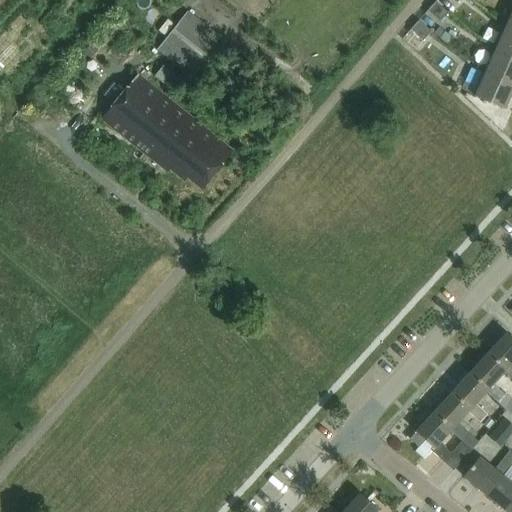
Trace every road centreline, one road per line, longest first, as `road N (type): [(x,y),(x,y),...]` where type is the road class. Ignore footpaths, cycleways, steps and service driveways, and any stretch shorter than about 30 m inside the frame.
road 1 (residential): [(0,475),(422,0)]
road 2 (residential): [(354,431),(511,256)]
road 3 (residential): [(452,511),(354,431)]
